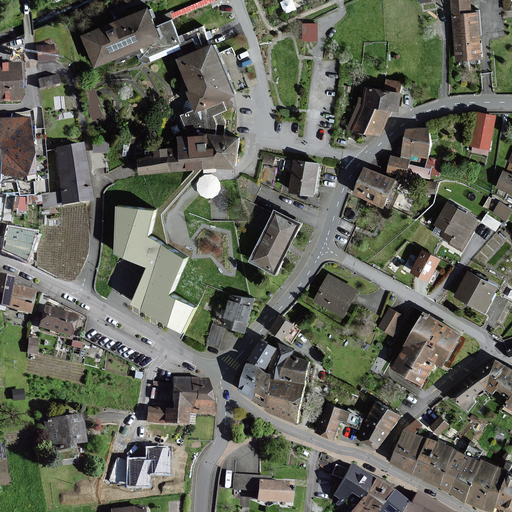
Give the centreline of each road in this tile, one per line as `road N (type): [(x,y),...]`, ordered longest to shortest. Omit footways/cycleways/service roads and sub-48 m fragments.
road 1 (residential): [(511,103),(444,107),(387,137),(350,175),(323,248)]
road 2 (residential): [(323,248),(483,335),(494,354)]
road 3 (residential): [(377,462),(284,428),(222,381)]
road 4 (residential): [(222,381),(80,293)]
road 5 (residential): [(323,248),(222,381)]
road 6 (residential): [(377,462),(408,416),(494,354)]
road 7 (residential): [(80,293),(95,243),(97,186),(131,171)]
road 8 (residential): [(222,381),(225,427),(206,473),(202,511)]
